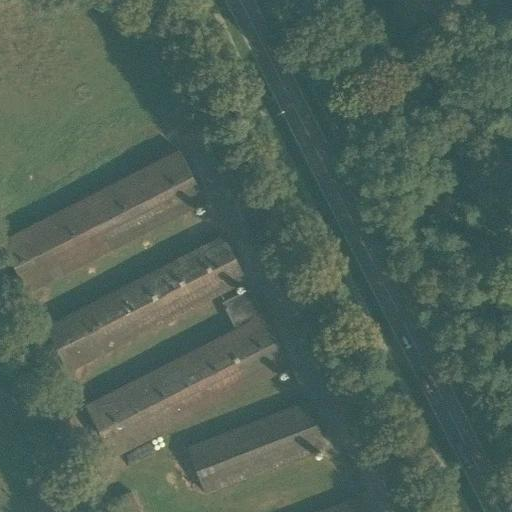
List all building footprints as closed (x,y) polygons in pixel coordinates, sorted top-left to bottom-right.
[(27,292),(187,210),(205,201),(179,150),(1,241),(27,292)] [(68,370),(227,289),(245,279),(223,236),(46,327),(68,370)] [(111,457),(271,374),(289,365),(249,288),(222,302),(235,328),(85,405),(111,457)] [(205,493),(307,453),(325,445),(308,401),(187,449),(205,493)] [(119,511),(140,511),(131,491),(114,498),(119,511)] [(363,511),(358,497),(319,511),(363,511)]
